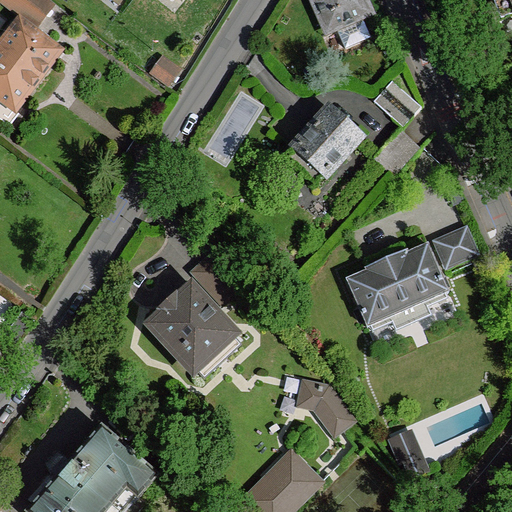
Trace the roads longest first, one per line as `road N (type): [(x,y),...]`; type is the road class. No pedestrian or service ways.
road 1 (residential): [(0,398),(259,0)]
road 2 (residential): [(511,244),(404,0)]
road 3 (unknown): [(153,165),(68,99),(77,60)]
